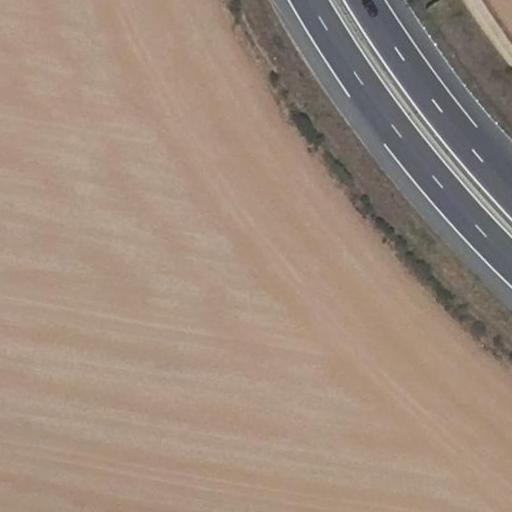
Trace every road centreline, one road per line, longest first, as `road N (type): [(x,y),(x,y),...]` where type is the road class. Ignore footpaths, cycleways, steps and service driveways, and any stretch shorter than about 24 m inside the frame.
road 1 (trunk): [(310,0),(336,49),(454,201),(511,260)]
road 2 (trunk): [(511,195),(364,0)]
